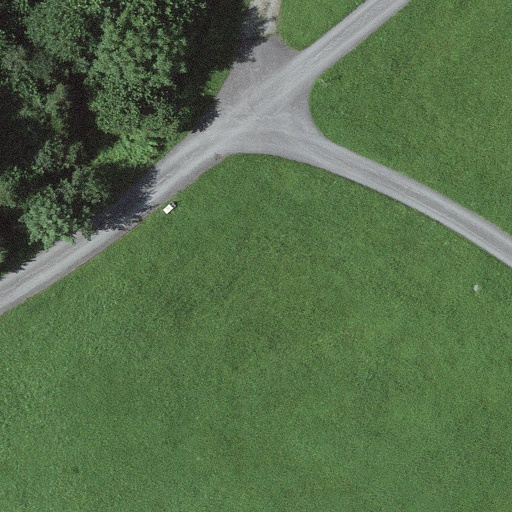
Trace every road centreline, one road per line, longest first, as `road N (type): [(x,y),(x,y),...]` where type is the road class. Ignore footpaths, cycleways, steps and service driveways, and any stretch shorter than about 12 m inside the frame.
road 1 (unclassified): [(0,304),(72,263),(410,0)]
road 2 (track): [(253,124),(275,0)]
